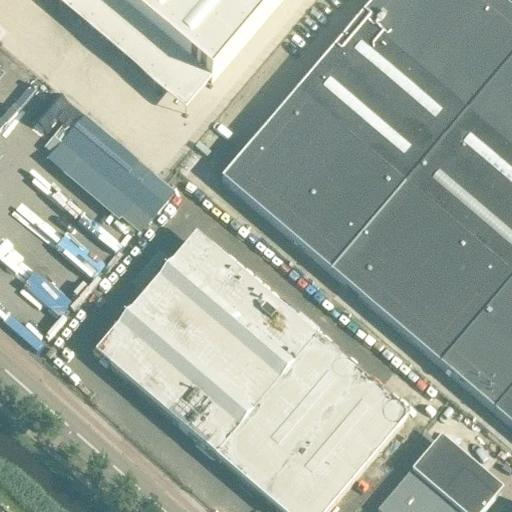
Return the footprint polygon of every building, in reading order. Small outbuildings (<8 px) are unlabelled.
[(112,0),(212,85),(283,0),(112,0)] [(378,0),(222,184),(326,273),(511,55),(511,13),(496,0),(378,0)] [(511,55),(326,273),(511,430),(511,55)] [(275,511),(330,511),(409,421),(211,252),(110,371),(275,511)] [(442,442),(382,511),(487,511),(503,494),(442,442)]
